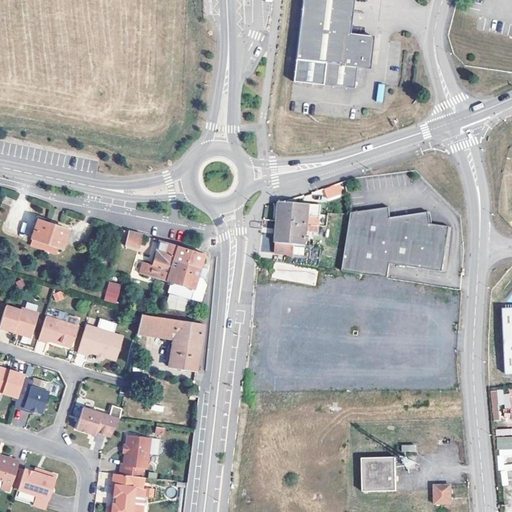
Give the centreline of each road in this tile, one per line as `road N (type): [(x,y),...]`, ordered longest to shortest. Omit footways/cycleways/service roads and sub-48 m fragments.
road 1 (unclassified): [(486,511),(472,363),(479,247)]
road 2 (secondary): [(225,316),(203,511)]
road 3 (residential): [(0,346),(75,371),(53,448)]
road 4 (unclassified): [(479,247),(477,187),(457,120)]
road 5 (unclassified): [(442,0),(433,49),(457,120)]
road 6 (secondary): [(235,154),(228,30)]
road 7 (secondary): [(228,30),(204,151)]
road 8 (secondary): [(225,316),(239,253),(240,195)]
road 9 (tertiary): [(76,182),(128,197),(196,196)]
